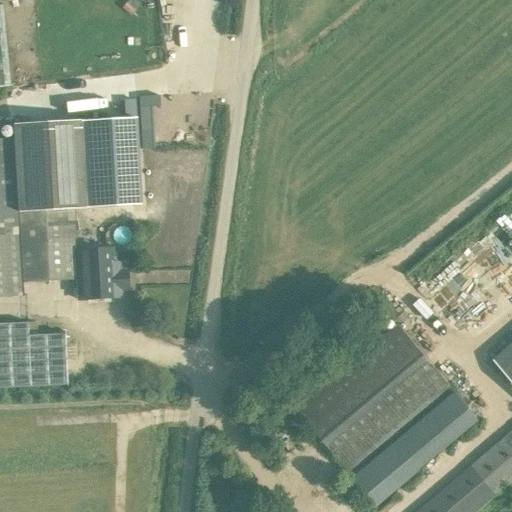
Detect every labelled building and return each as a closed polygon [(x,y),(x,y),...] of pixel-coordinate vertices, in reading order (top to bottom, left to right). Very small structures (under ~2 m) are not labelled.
[(0,88),(14,87),(6,6),(0,6),(0,88)] [(142,94),(143,148),(155,148),(154,104),(162,104),(161,94),(142,94)] [(135,118),(78,121),(83,208),(140,205),(135,118)] [(78,121),(14,125),(19,212),(74,209),(83,208),(78,121)] [(13,138),(0,139),(0,296),(22,295),(21,282),(55,280),(76,278),(75,250),(77,250),(74,209),(19,212),(17,212),(13,138)] [(112,249),(76,251),(79,299),(123,296),(123,288),(126,287),(129,284),(130,279),(129,275),(125,272),(119,271),(118,263),(113,264),(112,249)] [(349,471),(452,386),(402,326),(300,412),(349,471)] [(0,385),(67,382),(66,340),(70,339),(70,329),(65,329),(65,330),(0,332),(0,385)] [(511,380),(511,347),(496,362),(511,380)] [(355,478),(379,507),(480,421),(456,393),(355,478)] [(478,511),(511,483),(511,434),(420,511),(478,511)]
